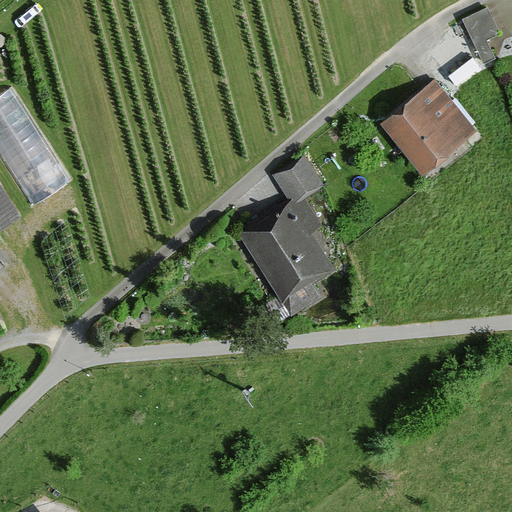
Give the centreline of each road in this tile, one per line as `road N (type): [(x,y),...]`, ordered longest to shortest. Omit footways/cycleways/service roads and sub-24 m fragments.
road 1 (residential): [(60,367),(92,314),(404,45),(474,0)]
road 2 (residential): [(60,367),(104,355),(511,322)]
